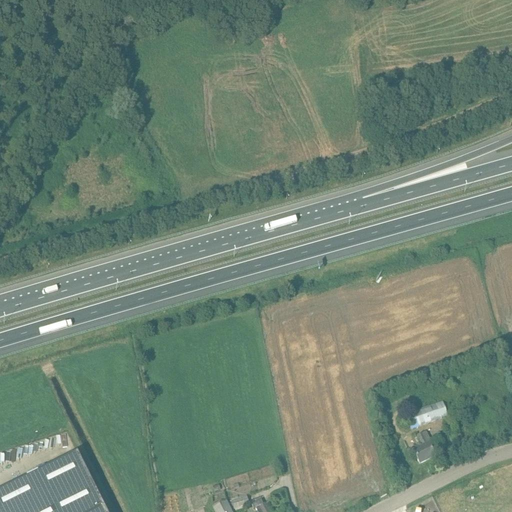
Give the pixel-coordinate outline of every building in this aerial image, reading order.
[(447,416),(442,402),(414,412),(419,426),(443,418),(447,416)] [(413,452),(415,456),(419,465),(435,457),(428,444),(428,445),(423,434),(416,438),(421,448),(413,452)] [(105,511),(77,454),(0,492),(0,511),(105,511)] [(231,501),(234,509),(248,504),(246,496),(231,501)] [(213,508),(214,511),(230,511),(226,502),(213,508)] [(256,511),(270,511),(268,508),(266,503),(263,505),(255,509),(256,511)]
